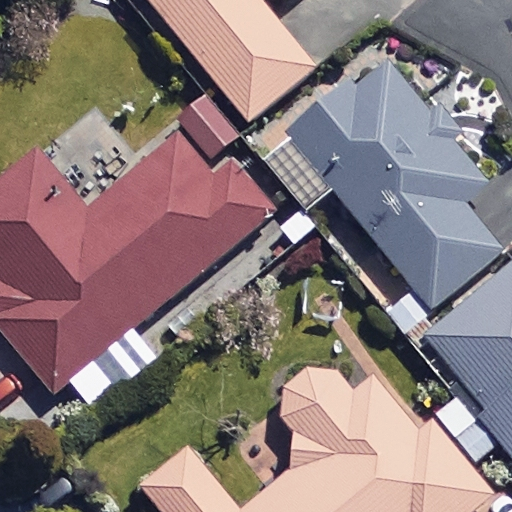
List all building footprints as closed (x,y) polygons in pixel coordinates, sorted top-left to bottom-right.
[(143,0),(243,122),(325,55),(281,0),(280,0),(143,0)] [(484,183),(379,56),(263,152),(292,188),(312,172),(425,308),(494,251),(457,205),(484,183)] [(207,177),(176,138),(85,212),(33,150),(0,177),(0,333),(49,394),(275,209),(232,156),(207,177)] [(511,263),(421,333),(511,451),(511,263)] [(347,394),(320,361),(267,404),(290,431),(287,469),(237,510),(185,448),(137,487),(157,511),(466,511),(484,498),(378,368),(347,394)]
